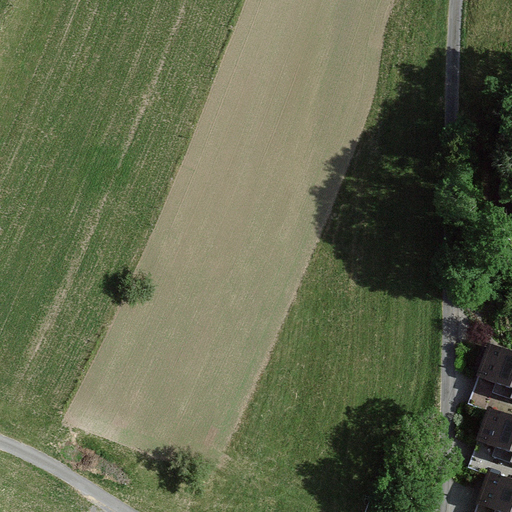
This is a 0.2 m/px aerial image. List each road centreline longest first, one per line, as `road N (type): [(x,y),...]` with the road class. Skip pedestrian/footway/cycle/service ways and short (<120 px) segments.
road 1 (unclassified): [(457,0),(450,375),(439,511)]
road 2 (track): [(0,441),(128,511)]
